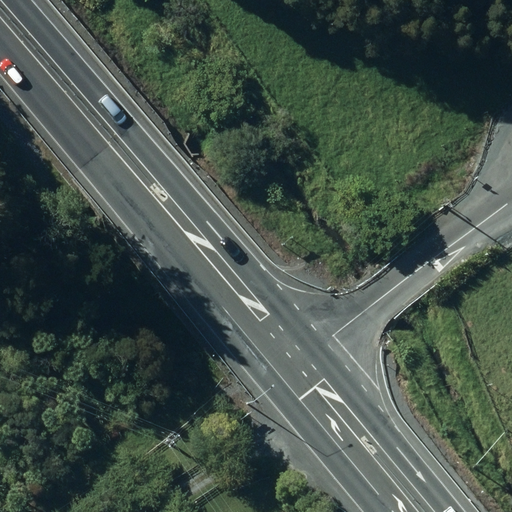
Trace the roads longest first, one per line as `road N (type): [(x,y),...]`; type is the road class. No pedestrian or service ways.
road 1 (trunk): [(0,26),(290,371)]
road 2 (unclassified): [(290,371),(511,208)]
road 3 (trunk): [(290,371),(409,511)]
